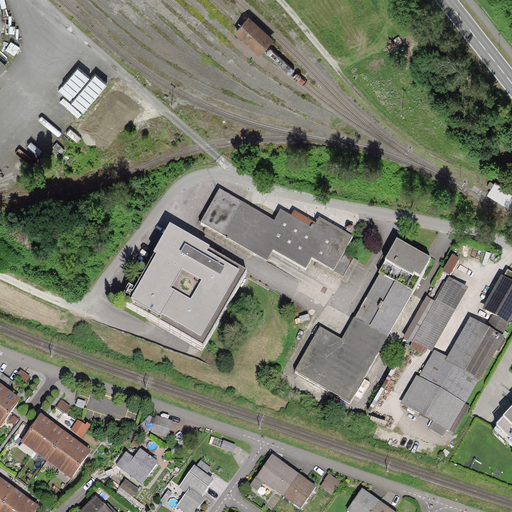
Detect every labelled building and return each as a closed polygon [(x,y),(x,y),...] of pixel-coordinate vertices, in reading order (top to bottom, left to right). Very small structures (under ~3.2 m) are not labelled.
[(241,22),(234,30),(259,52),(265,45),(273,36),(248,14),(241,22)] [(0,75),(8,67),(0,59),(0,75)] [(504,123),(496,127),(498,132),(507,128),(504,123)] [(511,197),(511,190),(496,181),(488,194),(507,205),(511,197)] [(219,191),(201,223),(267,260),(273,248),(305,267),(311,257),(343,275),(352,258),(342,252),(351,237),(320,220),(314,230),(280,211),(274,221),(219,191)] [(170,226),(154,254),(157,256),(128,306),(203,349),(248,270),(170,226)] [(294,371),(350,403),(388,336),(432,260),(397,239),(377,273),(380,275),(355,319),(342,341),(320,327),(294,371)] [(487,326),(503,335),(511,319),(511,273),(508,271),(504,278),(502,277),(484,309),(493,315),(487,326)] [(468,288),(450,278),(436,302),(427,297),(405,336),(431,351),(468,288)] [(471,407),(465,403),(478,380),(479,380),(504,336),(503,335),(487,326),(471,318),(448,358),(435,351),(419,378),(418,377),(402,404),(455,434),(471,407)] [(22,370),(17,377),(26,384),(31,377),(22,370)] [(0,427),(1,428),(21,400),(11,393),(6,389),(0,384),(0,427)] [(511,410),(496,427),(511,440),(508,443),(511,446),(511,410)] [(173,421),(156,415),(150,432),(168,437),(173,421)] [(42,416),(22,443),(71,480),(92,452),(82,445),(76,441),(58,427),(52,423),(42,416)] [(78,421),(70,433),(81,440),(90,426),(87,423),(85,426),(78,421)] [(374,438),(398,448),(403,436),(379,426),(374,438)] [(230,442),(224,440),(222,448),(227,450),(227,451),(233,452),(235,445),(230,443),(230,442)] [(135,459),(127,453),(118,465),(142,484),(158,463),(141,450),(135,459)] [(224,465),(207,452),(202,458),(220,471),(224,465)] [(264,483),(283,496),(299,474),(273,455),(257,477),(256,477),(249,486),(258,492),(264,483)] [(211,467),(201,460),(197,467),(206,474),(211,467)] [(202,497),(214,480),(206,474),(197,467),(195,466),(179,487),(188,493),(178,506),(186,511),(195,511),(205,499),(202,497)] [(316,486),(299,474),(283,496),(301,508),(316,486)] [(340,481),(329,474),(321,487),(331,494),(340,481)] [(0,477),(0,511),(36,511),(40,508),(30,500),(25,496),(6,482),(1,478),(0,477)] [(133,498),(139,489),(126,480),(119,488),(133,498)] [(363,489),(347,511),(348,511),(394,511),(388,507),(374,497),(363,489)] [(117,511),(109,504),(106,507),(96,497),(80,511),(117,511)]
